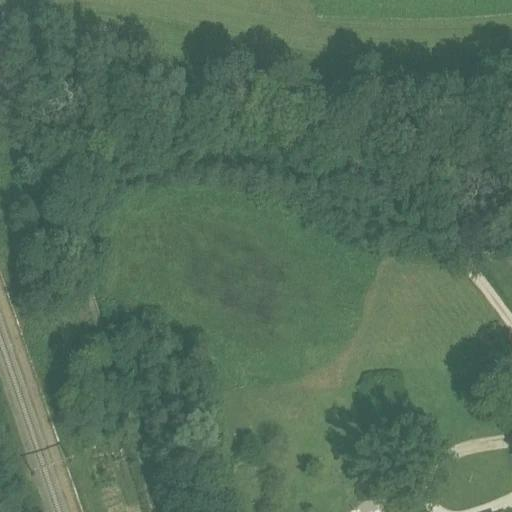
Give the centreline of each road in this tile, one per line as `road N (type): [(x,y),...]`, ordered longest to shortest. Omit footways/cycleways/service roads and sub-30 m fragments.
road 1 (track): [(161,511),(79,270),(83,216),(107,181),(148,160),(196,153),(294,170),(316,166),(328,156),(328,126)]
road 2 (unclassified): [(0,87),(321,94)]
road 3 (track): [(511,326),(458,249),(330,136)]
road 4 (unclassified): [(511,97),(321,94)]
